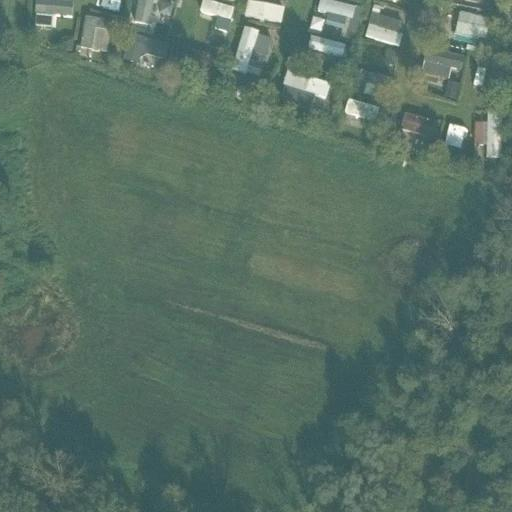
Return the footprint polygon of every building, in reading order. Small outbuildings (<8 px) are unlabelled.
[(76,18),(77,1),(43,0),(38,0),(38,29),(56,29),(56,18),(76,18)] [(324,0),(322,12),(330,13),(328,25),(353,30),(358,1),(352,0),(324,0)] [(247,1),(244,18),(284,25),(287,9),(247,1)] [(376,3),(366,38),(401,47),(410,13),(376,3)] [(219,5),(205,35),(198,32),(194,41),(217,51),(235,13),(219,5)] [(460,13),(457,37),(488,42),(492,18),(460,13)] [(112,53),(114,20),(83,18),(82,51),(112,53)] [(245,27),(231,70),(248,76),(263,33),(245,27)] [(348,55),(349,43),(309,39),(308,52),(348,55)] [(453,69),(463,70),(465,56),(428,49),(423,75),(451,81),(453,69)] [(479,96),(486,63),(473,60),(466,93),(479,96)] [(329,100),(334,86),(291,70),(281,96),(312,108),(317,96),(329,100)] [(385,99),(391,78),(363,71),(358,91),(385,99)] [(475,147),(487,146),(487,159),(504,158),(503,113),(488,113),(488,123),(475,123),(475,147)] [(400,141),(436,150),(443,123),(407,114),(400,141)] [(446,146),(463,149),(466,128),(450,125),(446,146)]
